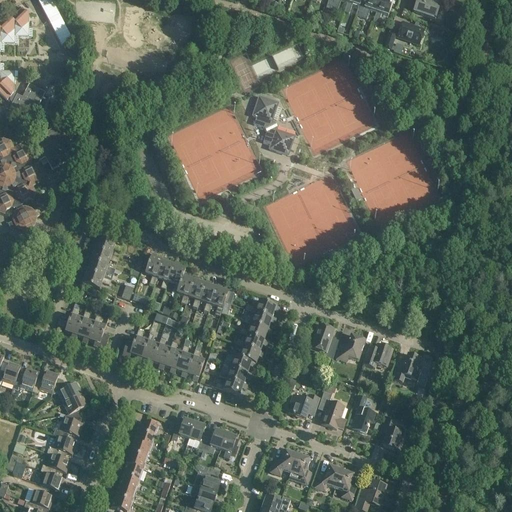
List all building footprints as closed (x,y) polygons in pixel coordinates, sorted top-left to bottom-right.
[(328,0),(326,7),(337,11),(341,2),(347,4),(348,0),(328,0)] [(348,0),(347,4),(344,13),(349,15),(352,5),(359,8),(359,6),(361,0),(348,0)] [(359,6),(359,8),(355,17),(366,21),(370,11),(376,14),(380,0),(367,0),(365,8),(359,6)] [(380,0),(376,14),(373,23),(378,25),(381,15),(388,18),(393,0),(380,0)] [(446,10),(448,2),(441,0),(427,0),(427,2),(419,0),(417,0),(413,13),(435,21),(439,7),(446,10)] [(278,6),(272,4),(270,10),(276,12),(278,6)] [(276,12),(283,15),(285,8),(278,6),(276,12)] [(467,16),(469,10),(461,7),(459,13),(467,16)] [(14,80),(17,80),(17,73),(3,73),(3,66),(0,65),(0,52),(3,52),(3,45),(17,45),(17,38),(32,38),(32,31),(28,31),(29,17),(21,9),(11,20),(7,16),(0,23),(0,95),(6,102),(7,101),(9,103),(10,102),(12,105),(10,109),(37,123),(44,110),(38,107),(45,94),(29,86),(22,99),(14,94),(14,93),(14,80)] [(313,25),(315,19),(307,17),(305,22),(313,25)] [(424,32),(402,25),(397,39),(419,46),(424,32)] [(356,33),(354,39),(362,42),(364,36),(356,33)] [(384,51),(391,54),(397,38),(389,36),(384,51)] [(59,88),(66,91),(70,80),(56,80),(56,87),(59,88)] [(288,156),(294,138),(276,132),(277,128),(276,124),(271,123),(277,105),(259,99),(253,117),(257,118),(255,126),(264,129),(267,134),(264,144),(271,146),(270,150),(288,156)] [(40,162),(45,159),(53,172),(74,159),(55,129),(35,141),(44,156),(39,160),(40,162)] [(29,229),(32,230),(36,219),(41,216),(38,211),(33,213),(22,209),(21,206),(22,205),(23,203),(28,200),(32,202),(35,194),(32,188),(38,185),(41,177),(37,176),(35,171),(35,168),(35,166),(38,165),(39,162),(38,160),(35,159),(32,161),(31,159),(28,158),(26,153),(27,149),(20,146),(13,149),(10,143),(3,140),(1,144),(0,144),(0,213),(4,215),(5,211),(11,209),(13,210),(15,209),(16,212),(13,223),(7,225),(10,231),(15,229),(27,232),(28,230),(29,229)] [(356,189),(351,191),(356,203),(361,200),(356,189)] [(90,251),(94,252),(94,251),(111,257),(113,250),(121,253),(123,249),(115,246),(98,240),(95,247),(92,246),(90,251)] [(90,263),(107,268),(110,262),(117,264),(119,259),(111,257),(94,251),(94,252),(91,258),(88,257),(86,262),(90,263)] [(157,257),(152,256),(145,276),(152,279),(150,285),(154,287),(157,280),(156,280),(162,263),(155,261),(157,257)] [(162,263),(156,280),(157,280),(163,283),(161,290),(166,292),(169,284),(168,284),(174,267),(173,267),(167,265),(168,261),(163,259),(162,263)] [(84,269),(82,273),(86,275),(86,274),(111,283),(114,275),(118,276),(121,274),(121,273),(107,268),(90,263),(88,270),(84,269)] [(185,271),(178,269),(179,265),(174,263),(173,267),(174,267),(168,284),(169,284),(174,286),(172,294),(176,295),(184,275),(185,271)] [(86,274),(86,275),(84,281),(80,280),(79,285),(99,292),(102,285),(109,287),(111,283),(86,274)] [(194,282),(193,282),(187,280),(188,276),(184,275),(176,295),(183,298),(181,304),(186,306),(188,299),(194,282)] [(193,282),(194,282),(188,299),(194,301),(192,308),(197,310),(200,303),(199,303),(205,286),(198,284),(199,280),(195,279),(193,282)] [(216,290),(210,288),(211,284),(206,283),(205,286),(199,303),(200,303),(206,306),(204,312),(209,314),(211,307),(210,307),(216,290)] [(216,290),(210,307),(211,307),(217,309),(215,316),(220,318),(222,311),(228,294),(221,292),(222,288),(217,286),(216,290)] [(122,299),(130,302),(132,296),(124,294),(122,299)] [(139,306),(142,299),(134,296),(132,303),(139,306)] [(255,315),(272,320),(274,314),(277,315),(279,310),(259,303),(256,310),(249,307),(247,312),(254,315),(255,315)] [(75,342),(76,338),(82,321),(75,319),(78,311),(79,307),(75,306),(70,317),(65,334),(72,336),(70,340),(75,342)] [(169,317),(171,309),(164,307),(162,315),(169,317)] [(171,312),(169,318),(175,320),(178,315),(171,312)] [(85,313),(82,321),(76,338),(83,340),(82,344),(87,346),(88,342),(93,325),(87,323),(90,315),(85,313)] [(160,323),(163,317),(157,315),(155,321),(160,323)] [(273,326),(275,321),(272,320),(255,315),(254,315),(252,321),(245,319),(243,324),(251,326),(268,332),(270,325),(273,326)] [(88,342),(94,344),(93,348),(104,352),(109,338),(103,336),(105,329),(99,327),(101,319),(96,317),(93,325),(88,342)] [(183,317),(180,324),(185,326),(188,320),(183,317)] [(247,337),(264,343),(266,336),(270,338),(271,333),(268,332),(251,326),(248,333),(241,330),(239,335),(247,338),(247,337)] [(311,350),(326,355),(325,359),(333,362),(337,347),(330,344),(334,332),(318,327),(311,350)] [(141,361),(147,343),(140,341),(143,334),(138,332),(135,339),(133,346),(127,344),(122,358),(129,360),(130,357),(136,359),(135,362),(140,364),(141,361)] [(150,336),(147,343),(141,361),(148,363),(147,366),(151,368),(153,365),(152,364),(158,347),(152,345),(155,337),(150,336)] [(266,349),(267,344),(264,343),(247,337),(247,338),(244,344),(237,342),(235,346),(243,349),(260,354),(262,348),(266,349)] [(336,361),(346,365),(348,360),(358,363),(365,343),(350,338),(347,349),(340,347),(336,361)] [(153,365),(159,367),(158,370),(163,372),(164,368),(170,351),(163,349),(166,341),(161,339),(158,347),(152,364),(153,365)] [(175,372),(181,355),(175,353),(178,346),(172,344),(170,351),(164,368),(170,371),(169,374),(174,376),(175,372)] [(376,366),(386,369),(392,352),(377,347),(375,352),(368,349),(362,366),(375,370),(376,366)] [(184,348),(181,355),(175,372),(182,375),(181,378),(185,380),(187,376),(186,376),(192,359),(186,357),(189,349),(184,348)] [(234,358),(255,365),(255,366),(256,366),(258,359),(262,360),(263,355),(260,354),(243,349),(240,355),(233,353),(231,358),(234,359),(234,358)] [(192,359),(186,376),(187,376),(193,379),(192,382),(197,384),(204,363),(197,361),(200,353),(195,352),(192,359)] [(405,377),(416,381),(419,374),(417,373),(421,362),(408,357),(404,368),(397,366),(392,381),(402,384),(405,377)] [(223,367),(230,370),(247,376),(247,375),(250,369),(253,370),(255,366),(255,365),(234,358),(234,359),(232,365),(225,363),(223,367)] [(0,387),(1,388),(2,384),(13,388),(13,387),(14,387),(17,378),(20,369),(8,364),(5,374),(0,371),(0,387)] [(221,374),(219,379),(226,381),(243,387),(246,380),(249,381),(251,376),(247,375),(247,376),(230,370),(228,376),(221,374)] [(37,380),(39,375),(26,371),(23,380),(17,378),(14,387),(13,387),(13,388),(12,391),(13,391),(11,396),(18,398),(18,396),(24,393),(24,391),(32,394),(37,380)] [(37,380),(32,394),(37,396),(39,392),(52,396),(57,380),(58,377),(45,373),(42,382),(37,380)] [(63,382),(57,380),(52,396),(54,397),(57,394),(63,406),(81,397),(75,385),(67,389),(63,382)] [(289,380),(286,389),(293,391),(296,382),(289,380)] [(217,385),(215,390),(222,393),(228,395),(239,398),(242,391),(245,393),(247,388),(243,387),(226,381),(224,388),(217,385)] [(337,386),(328,384),(326,392),(334,395),(337,386)] [(389,391),(385,394),(390,401),(394,398),(389,391)] [(324,393),(321,401),(329,404),(321,426),(337,431),(338,429),(343,431),(346,422),(340,420),(344,408),(330,404),(333,396),(324,393)] [(309,410),(315,412),(319,401),(309,397),(307,401),(293,395),(289,405),(292,406),(289,416),(306,421),(309,410)] [(63,420),(64,420),(79,426),(82,419),(78,413),(87,408),(81,397),(63,406),(68,416),(64,418),(63,420)] [(358,412),(352,431),(366,436),(368,429),(367,429),(367,426),(368,424),(373,425),(376,418),(372,416),(373,415),(362,412),(366,401),(357,398),(352,410),(358,412)] [(53,437),(57,438),(67,442),(69,436),(78,439),(82,427),(79,426),(64,420),(63,420),(59,432),(55,430),(53,437)] [(174,434),(171,443),(174,444),(175,441),(178,442),(179,438),(189,441),(195,426),(184,422),(184,423),(179,421),(174,434)] [(141,423),(137,434),(153,439),(157,428),(141,423)] [(386,437),(382,448),(399,454),(403,442),(398,440),(400,435),(394,433),(396,427),(385,423),(381,435),(386,437)] [(195,426),(189,441),(187,447),(203,452),(203,451),(207,439),(202,437),(205,429),(195,426)] [(207,439),(203,451),(203,452),(213,456),(215,450),(220,452),(226,436),(215,433),(212,440),(207,439)] [(133,445),(149,450),(153,439),(137,434),(133,445)] [(220,452),(225,453),(223,459),(229,460),(231,455),(235,457),(238,449),(236,449),(238,444),(235,443),(236,440),(226,436),(220,452)] [(49,448),(47,455),(51,457),(60,460),(62,454),(72,457),(76,445),(67,442),(57,438),(53,450),(49,448)] [(16,444),(13,453),(23,457),(26,448),(16,444)] [(133,445),(129,456),(145,461),(149,450),(133,445)] [(282,473),(290,475),(297,457),(293,456),(293,454),(286,451),(285,453),(284,453),(280,465),(274,462),(270,475),(280,478),(282,473)] [(126,466),(142,472),(145,461),(129,456),(126,466)] [(300,459),(297,457),(290,475),(288,481),(297,484),(307,487),(311,475),(305,473),(307,468),(309,463),(308,462),(309,462),(308,461),(309,459),(301,456),(300,459)] [(44,475),(45,475),(54,478),(56,472),(65,476),(70,463),(60,460),(51,457),(47,468),(42,467),(40,474),(44,475)] [(11,459),(7,471),(13,473),(15,468),(16,464),(17,461),(11,459)] [(165,459),(163,465),(176,470),(178,464),(165,459)] [(126,466),(122,477),(138,483),(142,472),(126,466)] [(326,488),(335,491),(341,473),(337,472),(338,469),(330,466),(330,469),(329,469),(325,480),(319,478),(314,490),(325,494),(326,488)] [(208,470),(207,475),(210,476),(218,478),(220,474),(208,470)] [(194,488),(217,496),(220,486),(208,482),(210,476),(207,475),(199,472),(194,488)] [(345,474),(341,473),(335,491),(343,494),(341,499),(351,503),(356,491),(349,488),(353,477),(352,477),(353,474),(346,472),(345,474)] [(44,475),(40,487),(59,494),(63,481),(58,479),(54,478),(45,475),(44,475)] [(122,477),(118,488),(134,494),(138,483),(122,477)] [(359,511),(366,511),(369,506),(379,509),(386,488),(372,484),(369,493),(362,491),(355,510),(359,511)] [(0,491),(0,497),(4,499),(8,487),(2,485),(0,491)] [(118,488),(114,499),(130,505),(134,494),(118,488)] [(194,488),(190,498),(197,501),(213,506),(217,496),(194,488)] [(161,497),(159,502),(164,504),(166,499),(168,493),(163,491),(161,497)] [(39,508),(39,509),(49,511),(53,499),(34,493),(30,504),(30,505),(39,508)] [(270,494),(268,500),(266,499),(262,509),(270,511),(287,511),(291,502),(270,494)] [(127,511),(130,505),(114,499),(111,510),(116,511),(127,511)] [(311,509),(314,503),(307,500),(305,506),(311,509)] [(210,511),(213,506),(197,501),(194,510),(187,508),(185,511),(210,511)] [(161,511),(164,507),(164,504),(159,502),(158,506),(155,511),(161,511)] [(48,511),(49,511),(39,509),(39,508),(30,505),(30,504),(26,503),(22,511),(48,511)]
